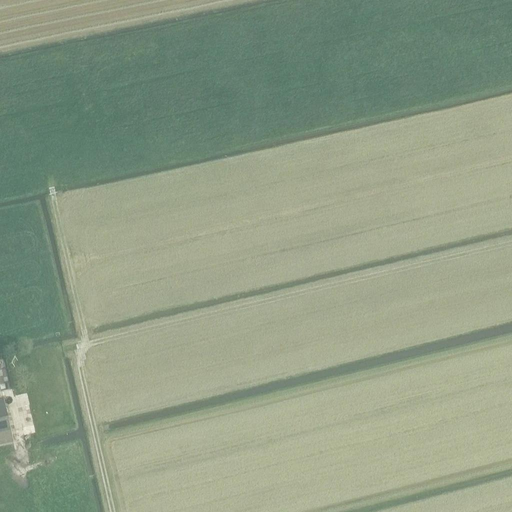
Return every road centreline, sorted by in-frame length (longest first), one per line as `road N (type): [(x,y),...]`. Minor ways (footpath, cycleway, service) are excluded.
road 1 (track): [(78,347),(511,242)]
road 2 (track): [(51,186),(111,511)]
